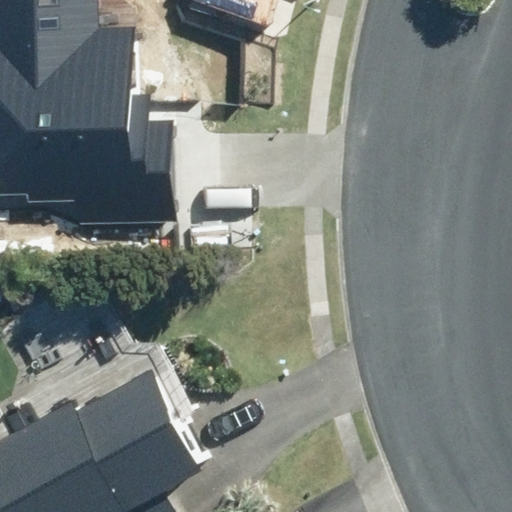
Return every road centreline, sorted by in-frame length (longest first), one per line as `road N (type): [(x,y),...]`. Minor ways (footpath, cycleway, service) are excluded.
road 1 (tertiary): [(443,118),(443,344),(474,464)]
road 2 (tertiary): [(443,118),(420,0)]
